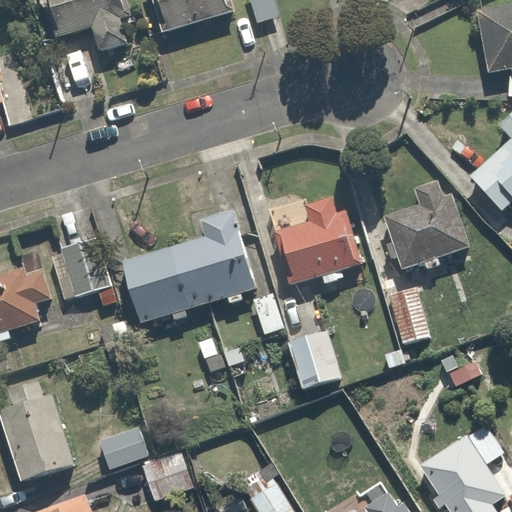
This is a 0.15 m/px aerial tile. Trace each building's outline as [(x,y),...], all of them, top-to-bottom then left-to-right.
[(138,38),(127,0),(47,0),(57,35),(86,27),(92,50),(138,38)] [(230,0),(159,0),(168,29),(234,10),(230,0)] [(511,0),(475,6),(484,70),(508,66),(506,95),(511,95),(511,0)] [(0,101),(12,98),(0,54),(0,101)] [(511,111),(501,123),(509,132),(469,173),(504,208),(511,199),(511,111)] [(420,207),(390,215),(403,263),(466,247),(453,198),(447,176),(415,185),(420,207)] [(343,205),(338,207),(333,194),(273,215),(277,228),(295,280),(316,273),(320,284),(348,274),(344,263),(361,258),(343,205)] [(201,233),(121,253),(138,319),(259,288),(243,223),(238,204),(196,215),(201,233)] [(101,239),(50,252),(62,301),(113,288),(101,239)] [(39,258),(0,266),(0,329),(52,319),(39,258)] [(420,282),(388,291),(403,343),(435,334),(420,282)] [(271,291),(249,298),(260,335),(282,328),(271,291)] [(326,321),(287,334),(303,386),(343,374),(326,321)] [(216,333),(196,342),(209,372),(229,364),(216,333)] [(48,385),(0,402),(0,458),(9,483),(75,458),(48,385)] [(511,511),(511,493),(490,461),(505,450),(484,420),(417,465),(448,511),(511,511)] [(138,421),(98,433),(108,466),(148,454),(138,421)] [(181,449),(142,462),(153,499),(193,486),(181,449)] [(297,511),(271,473),(242,493),(254,511),(297,511)] [(421,511),(402,481),(364,505),(368,511),(365,511),(421,511)] [(97,511),(91,491),(34,511),(97,511)]
